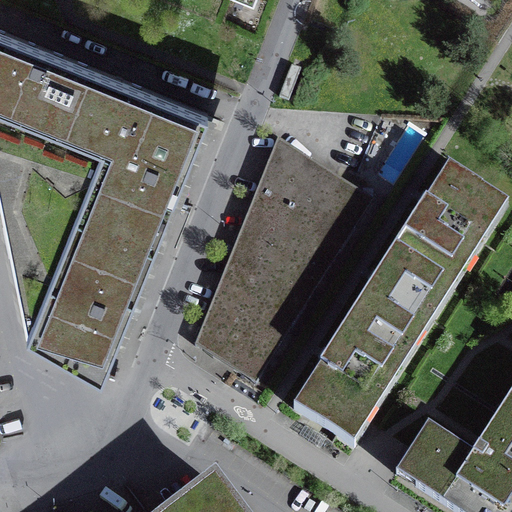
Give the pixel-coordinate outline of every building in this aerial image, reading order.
[(208,113),(0,29),(0,203),(27,335),(55,351),(101,378),(126,315),(131,304),(177,190),(186,167),(208,113)] [(301,70),(292,66),(279,97),(289,101),(301,70)] [(219,361),(256,385),(373,201),(278,140),(195,346),(219,361)] [(422,268),(448,285),(499,206),(474,190),(477,185),(449,167),(427,201),(420,212),(405,236),(432,253),(426,261),(422,268)] [(372,346),(399,363),(448,285),(422,268),(426,261),(432,253),(405,236),(399,244),(389,260),(377,279),(355,313),(382,330),(375,340),(372,346)] [(347,443),(399,363),(372,346),(375,340),(382,330),(355,313),(327,358),(315,377),(294,410),(347,443)] [(511,414),(511,395),(503,409),(511,414)] [(511,511),(511,414),(503,409),(482,443),(474,454),(428,425),(396,475),(453,511),(511,511)] [(235,511),(214,485),(178,511),(235,511)]
